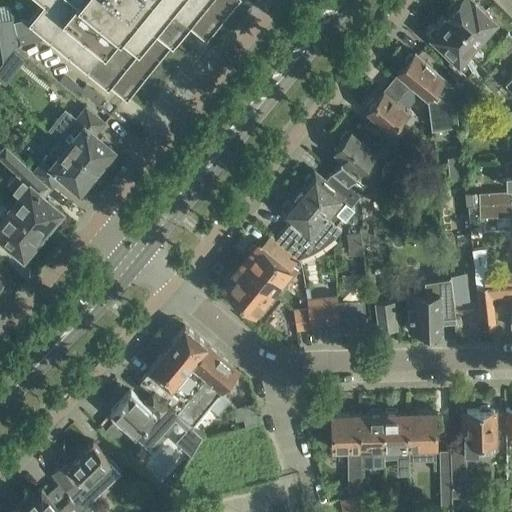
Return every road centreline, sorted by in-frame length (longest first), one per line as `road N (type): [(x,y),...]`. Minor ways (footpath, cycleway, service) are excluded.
road 1 (residential): [(172,286),(409,0)]
road 2 (residential): [(511,359),(271,362),(172,286)]
road 3 (tertiary): [(140,260),(354,0)]
road 4 (tertiary): [(325,0),(124,247)]
road 5 (residential): [(281,0),(96,223)]
road 6 (residential): [(0,470),(172,286)]
road 7 (residential): [(96,223),(0,334)]
road 8 (tertiary): [(45,354),(97,312),(140,260)]
road 9 (tertiary): [(124,247),(45,354)]
